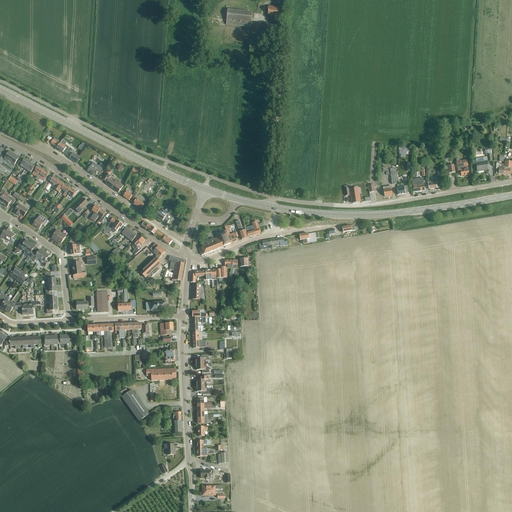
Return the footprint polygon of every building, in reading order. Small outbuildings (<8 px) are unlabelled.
[(284,11),(284,8),(269,6),(267,15),(282,17),(282,11),(284,11)] [(251,27),(252,13),(228,10),(226,25),(251,27)] [(57,148),(60,144),(59,143),(59,144),(53,140),(51,144),(57,148)] [(57,148),(63,153),(66,155),(68,157),(73,150),(70,148),(70,149),(65,145),(64,146),(60,144),(57,148)] [(13,153),(9,151),(5,158),(8,161),(8,162),(10,164),(11,163),(14,165),(19,158),(15,155),(13,154),(13,153)] [(73,153),(69,158),(77,164),(81,159),(73,153)] [(489,171),(487,162),(484,162),(483,158),(476,160),(476,163),(477,174),(484,173),(483,172),(489,171)] [(25,169),(30,163),(24,159),(20,166),(25,169)] [(469,175),(467,167),(466,161),(456,162),(458,175),(460,174),(461,176),(469,175)] [(101,175),(106,168),(101,164),(99,167),(93,163),(92,164),(90,162),(86,168),(89,170),(88,171),(95,176),(98,173),(101,175)] [(503,173),(503,175),(510,175),(510,170),(509,170),(509,168),(511,169),(511,167),(511,162),(504,162),(504,167),(503,167),(503,173)] [(30,163),(25,169),(31,173),(35,167),(30,163)] [(37,181),(44,170),(38,166),(32,174),(36,177),(35,179),(37,181)] [(23,180),(28,173),(25,170),(20,177),(23,180)] [(44,182),(49,174),(44,170),(37,181),(38,182),(40,179),(44,182)] [(109,171),(103,179),(107,182),(106,184),(118,193),(123,187),(116,181),(114,182),(109,179),(110,177),(108,176),(111,173),(109,171)] [(11,177),(8,181),(15,185),(18,182),(11,177)] [(53,189),(59,181),(53,177),(50,182),(54,185),(52,188),(53,189)] [(149,191),(152,194),(154,191),(155,192),(160,187),(151,180),(143,190),(147,194),(149,191)] [(59,193),(61,190),(65,185),(59,181),(53,189),(59,193)] [(440,188),(439,183),(438,183),(437,182),(436,182),(435,181),(428,182),(429,190),(440,188)] [(423,182),(419,183),(412,184),(413,192),(424,190),(423,182)] [(70,189),(65,185),(61,190),(65,193),(63,196),(65,197),(70,189)] [(392,196),(391,186),(383,188),(383,191),(384,197),(392,196)] [(398,195),(409,193),(407,186),(398,188),(398,190),(397,190),(398,195)] [(76,193),(70,189),(65,197),(66,198),(69,195),(73,198),(76,193)] [(357,189),(351,190),(353,203),(359,202),(357,189)] [(0,203),(3,205),(7,198),(9,195),(5,192),(3,190),(0,193),(0,203)] [(129,201),(132,196),(129,193),(130,192),(127,190),(124,194),(125,194),(123,197),(129,201)] [(144,204),(134,197),(131,202),(141,210),(142,208),(145,210),(149,204),(146,202),(144,204)] [(10,200),(7,198),(3,205),(7,208),(9,205),(11,207),(15,201),(11,198),(10,200)] [(79,213),(88,204),(83,199),(74,208),(79,213)] [(23,217),(28,211),(19,204),(14,211),(15,212),(14,213),(19,216),(20,215),(23,217)] [(96,206),(92,211),(94,213),(90,219),(94,222),(99,216),(102,218),(106,213),(101,209),(96,206)] [(158,209),(154,215),(167,224),(170,220),(166,217),(168,214),(164,211),(162,209),(161,211),(158,209)] [(44,227),(48,221),(40,215),(37,219),(33,225),(39,230),(42,225),(44,227)] [(69,228),(73,224),(64,216),(61,219),(69,228)] [(117,221),(110,216),(108,220),(110,222),(109,223),(108,224),(113,227),(117,221)] [(121,229),(123,225),(117,221),(113,227),(112,228),(112,229),(111,231),(114,234),(117,232),(119,228),(121,229)] [(147,230),(150,226),(144,221),(141,226),(147,230)] [(239,221),(236,222),(242,240),(248,238),(246,230),(243,231),(239,221)] [(253,226),(256,235),(260,234),(261,233),(257,222),(252,223),(253,226)] [(157,230),(150,226),(147,230),(154,235),(157,230)] [(253,226),(245,229),(246,230),(248,238),(256,235),(253,226)] [(9,231),(10,230),(7,228),(6,229),(0,237),(4,240),(4,239),(10,242),(13,244),(15,240),(12,238),(14,235),(9,231)] [(127,238),(132,232),(127,228),(122,234),(127,238)] [(166,236),(157,230),(154,235),(162,241),(166,236)] [(57,231),(52,238),(61,245),(66,237),(57,231)] [(132,232),(127,238),(132,242),(137,236),(132,232)] [(220,236),(221,237),(224,247),(231,244),(228,237),(227,233),(220,236)] [(303,240),(303,243),(303,244),(307,244),(307,239),(309,239),(308,234),(299,235),(300,241),(303,240)] [(228,237),(231,244),(238,241),(237,237),(234,238),(233,235),(228,237)] [(132,243),(134,245),(133,247),(133,248),(135,250),(133,253),(135,255),(141,249),(138,247),(140,244),(142,245),(145,241),(139,236),(132,243)] [(172,241),(166,236),(162,241),(169,245),(172,241)] [(224,247),(221,237),(214,240),(214,239),(201,244),(203,248),(199,249),(202,256),(224,247)] [(283,238),(271,240),(272,246),(272,245),(273,249),(277,248),(277,246),(280,246),(288,245),(288,240),(284,240),(283,238)] [(23,250),(25,252),(31,243),(26,240),(23,245),(21,244),(15,252),(17,253),(19,253),(20,251),(21,252),(23,250)] [(263,244),(259,244),(261,251),(273,249),(272,245),(272,246),(271,240),(263,242),(263,244)] [(29,257),(31,258),(34,253),(32,251),(35,246),(31,243),(25,252),(24,253),(27,255),(29,257)] [(156,244),(150,250),(157,256),(159,258),(162,256),(163,255),(162,255),(165,252),(159,246),(158,246),(156,244)] [(34,253),(31,258),(35,261),(36,259),(39,261),(45,253),(40,250),(37,255),(34,253)] [(49,256),(45,253),(39,261),(42,263),(40,265),(45,268),(48,262),(46,261),(49,256)] [(156,258),(140,273),(145,278),(149,274),(152,277),(159,270),(157,267),(161,263),(158,260),(159,258),(157,256),(155,258),(156,258)] [(94,257),(87,257),(88,265),(95,264),(94,257)] [(170,257),(169,260),(169,261),(171,262),(171,263),(169,270),(174,271),(172,281),(177,282),(177,281),(181,281),(184,260),(176,259),(176,258),(170,257)] [(246,277),(249,277),(248,258),(245,258),(245,259),(240,260),(240,268),(243,267),(243,271),(246,271),(246,277)] [(82,266),(81,262),(72,263),(73,271),(72,271),(73,276),(82,275),(81,266),(82,266)] [(22,272),(22,271),(16,267),(13,272),(19,276),(22,272)] [(49,286),(56,285),(56,278),(51,279),(51,276),(45,276),(45,282),(48,281),(49,286)] [(56,285),(49,286),(49,290),(46,290),(46,295),(52,295),(52,292),(57,292),(56,285)] [(97,292),(98,313),(108,312),(107,292),(107,289),(97,289),(97,292)] [(52,295),(46,295),(46,300),(49,300),(50,305),(57,304),(57,298),(52,298),(52,295)] [(5,296),(2,301),(4,302),(1,307),(5,310),(11,302),(8,300),(10,299),(5,296)] [(77,310),(88,310),(87,307),(89,307),(93,307),(93,298),(89,298),(89,302),(87,302),(76,303),(77,310)] [(166,310),(167,310),(166,302),(165,302),(165,301),(165,302),(162,302),(162,301),(161,301),(161,302),(158,302),(155,303),(155,302),(154,302),(154,303),(151,303),(151,302),(151,303),(150,303),(146,303),(147,311),(151,311),(151,312),(152,312),(152,311),(155,311),(158,311),(159,311),(162,310),(162,311),(163,311),(163,310),(165,310),(166,311),(166,310)] [(14,304),(11,302),(5,310),(10,313),(13,308),(15,310),(19,309),(19,303),(16,303),(15,302),(14,304)] [(24,303),(19,303),(19,309),(23,309),(23,315),(28,315),(28,305),(25,305),(24,303)] [(31,305),(28,305),(28,315),(34,315),(34,309),(36,309),(36,303),(31,303),(31,305)] [(57,304),(50,305),(50,309),(47,309),(47,314),(53,314),(53,311),(58,311),(57,304)] [(174,331),(173,323),(162,324),(163,336),(170,335),(169,331),(174,331)] [(202,341),(202,336),(206,336),(206,332),(193,333),(193,341),(202,341)] [(66,335),(67,344),(75,344),(74,338),(73,338),(73,335),(66,335)] [(26,349),(25,345),(25,338),(20,338),(20,336),(18,337),(18,338),(18,346),(23,346),(23,349),(26,349)] [(33,345),(33,337),(28,337),(28,336),(25,336),(25,338),(25,345),(30,345),(31,348),(33,348),(33,345)] [(41,348),(40,337),(36,337),(36,336),(33,336),(33,337),(33,345),(38,345),(38,348),(41,348)] [(52,345),(51,336),(45,336),(45,339),(44,339),(44,345),(52,345)] [(59,344),(59,338),(58,338),(58,336),(51,336),(52,345),(59,344)] [(18,346),(18,338),(13,338),(13,337),(10,337),(10,341),(6,342),(6,346),(10,346),(15,346),(15,349),(18,349),(18,346)] [(202,341),(193,341),(193,349),(206,348),(206,341),(202,341)] [(176,361),(175,350),(165,351),(166,364),(171,364),(171,362),(176,361)] [(196,365),(205,364),(205,361),(209,361),(209,355),(201,356),(201,359),(196,359),(196,365)] [(206,368),(205,364),(196,365),(196,371),(202,370),(202,373),(209,373),(209,368),(206,368)] [(157,370),(151,370),(147,370),(147,376),(151,376),(152,381),(173,380),(173,378),(176,378),(176,369),(165,369),(165,371),(157,371),(157,370)] [(210,383),(209,377),(202,377),(199,377),(200,380),(197,380),(197,386),(206,386),(206,383),(210,383)] [(206,386),(197,386),(197,392),(202,392),(203,395),(210,395),(210,389),(206,389),(206,386)] [(119,391),(122,395),(128,391),(125,387),(119,391)] [(139,422),(149,415),(132,390),(122,397),(139,422)] [(197,400),(197,406),(212,406),(212,403),(204,403),(204,398),(200,398),(201,400),(197,400)] [(174,423),(182,423),(181,413),(173,413),(174,423)] [(182,423),(174,423),(174,433),(182,433),(182,423)] [(208,430),(208,427),(198,427),(198,437),(204,437),(204,430),(208,430)] [(197,449),(203,449),(203,445),(207,445),(207,441),(197,441),(197,449)] [(175,445),(165,445),(165,449),(166,449),(167,455),(175,455),(175,449),(177,449),(177,445),(175,445)] [(203,449),(197,449),(198,457),(207,457),(207,453),(203,453),(203,449)] [(220,472),(216,471),(213,470),(213,471),(201,471),(201,479),(207,479),(207,480),(211,480),(211,475),(213,475),(213,474),(215,474),(219,475),(220,472)] [(223,489),(222,486),(215,486),(215,487),(208,487),(208,486),(203,486),(203,496),(215,495),(215,490),(223,489)]
